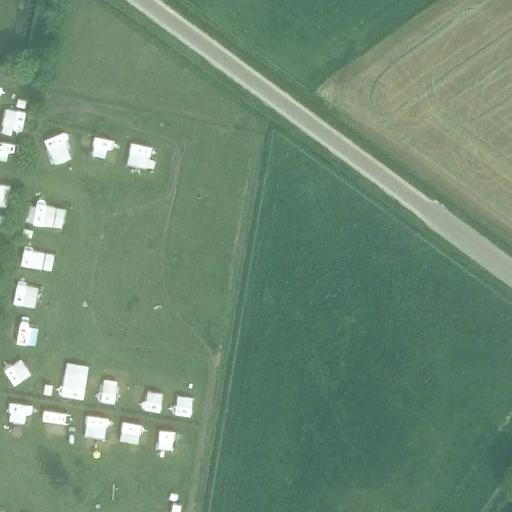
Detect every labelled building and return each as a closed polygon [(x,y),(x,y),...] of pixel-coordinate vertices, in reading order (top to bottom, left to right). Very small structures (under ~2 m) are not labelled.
[(30,169),(54,169),(54,146),(30,146),(30,169)] [(59,182),(82,187),(89,154),(66,149),(59,182)] [(113,189),(136,190),(138,162),(115,161),(113,189)] [(8,232),(29,233),(30,210),(9,210),(8,232)] [(7,246),(4,263),(26,267),(29,250),(7,246)] [(0,304),(16,307),(19,286),(0,283),(0,304)] [(0,344),(5,346),(11,323),(0,320),(0,344)] [(0,359),(0,382),(11,377),(1,359),(0,359)] [(46,362),(42,394),(61,397),(65,364),(46,362)] [(104,403),(105,383),(84,382),(83,402),(104,403)] [(136,405),(137,384),(122,384),(122,405),(136,405)] [(158,414),(177,415),(179,386),(159,385),(158,414)] [(0,405),(0,425),(9,426),(10,406),(0,405)] [(30,433),(50,434),(51,413),(31,412),(30,433)] [(68,449),(91,450),(92,420),(70,418),(68,449)] [(115,426),(114,437),(137,439),(138,428),(115,426)] [(148,442),(175,448),(178,436),(151,430),(148,442)]
